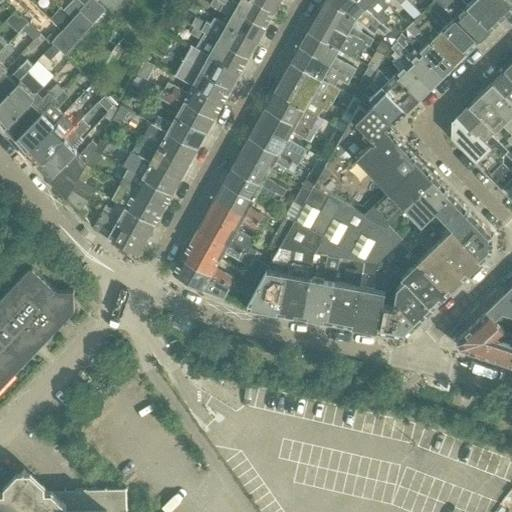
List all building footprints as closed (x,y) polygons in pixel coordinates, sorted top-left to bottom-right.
[(17,0),(4,0),(15,10),(19,15),(26,8),(17,0)] [(72,0),(63,9),(65,11),(72,18),(79,10),(84,5),(78,0),(72,0)] [(99,0),(113,12),(123,0),(99,0)] [(230,16),(226,23),(256,41),(265,26),(218,0),(211,0),(209,4),(230,16)] [(218,0),(265,26),(273,11),(254,0),(218,0)] [(254,0),(273,11),(279,0),(254,0)] [(325,0),(316,17),(365,44),(369,46),(373,38),(351,25),(354,19),(355,18),(329,0),(325,0)] [(329,0),(355,18),(374,33),(378,28),(385,34),(389,30),(382,23),(357,0),(329,0)] [(388,5),(383,0),(357,0),(382,23),(389,16),(383,10),(388,5)] [(395,0),(400,4),(415,20),(419,15),(419,14),(421,13),(419,12),(412,5),(406,0),(395,0)] [(441,28),(467,52),(479,40),(437,0),(433,0),(428,5),(446,23),(441,28)] [(437,0),(479,40),(491,28),(466,4),(461,0),(437,0)] [(469,0),(466,4),(491,28),(504,16),(487,0),(469,0)] [(487,0),(504,16),(511,8),(511,0),(487,0)] [(6,20),(18,32),(27,23),(19,15),(15,10),(6,20)] [(79,10),(72,18),(61,30),(51,41),(54,43),(60,49),(64,53),(92,22),(79,10)] [(419,14),(419,15),(421,17),(423,19),(428,14),(425,10),(421,13),(419,14)] [(55,24),(61,30),(72,18),(65,11),(55,24)] [(419,15),(415,20),(412,23),(429,39),(455,63),(467,52),(441,28),(436,33),(423,19),(421,17),(419,15)] [(191,24),(194,26),(248,56),(256,41),(226,23),(213,16),(210,23),(206,21),(205,22),(195,17),(191,24)] [(167,17),(162,27),(172,32),(177,23),(167,17)] [(308,31),(338,48),(352,56),(357,48),(361,50),(365,44),(316,17),(308,31)] [(27,23),(18,32),(16,34),(20,38),(23,35),(25,32),(32,40),(39,33),(27,23)] [(423,46),(418,50),(443,75),(455,63),(429,39),(412,23),(407,28),(414,37),(423,46)] [(195,47),(208,54),(239,72),(248,56),(194,26),(189,33),(200,39),(195,47)] [(299,46),(351,76),(356,68),(346,62),(345,62),(334,55),(338,48),(308,31),(299,46)] [(396,40),(400,36),(395,31),(390,34),(396,40)] [(391,46),(390,48),(430,87),(443,75),(418,50),(412,56),(401,44),(406,38),(401,34),(400,36),(396,40),(397,41),(391,46)] [(383,39),(376,50),(385,56),(390,48),(391,46),(383,39)] [(13,49),(7,43),(0,51),(0,75),(4,71),(7,68),(0,62),(13,49)] [(60,49),(54,43),(44,55),(50,60),(60,49)] [(183,60),(231,87),(239,72),(208,54),(195,47),(192,45),(183,60)] [(291,62),(333,85),(338,78),(347,83),(351,76),(299,46),(291,62)] [(398,70),(393,74),(418,99),(430,87),(390,48),(385,56),(385,57),(391,60),(390,60),(398,70)] [(377,52),(369,67),(377,71),(378,69),(380,65),(381,61),(384,56),(385,57),(385,56),(376,50),(375,51),(377,52)] [(46,82),(55,72),(38,58),(29,68),(46,82)] [(137,74),(146,79),(154,65),(144,60),(137,74)] [(175,75),(191,84),(222,102),(231,87),(183,60),(175,75)] [(282,77),(330,103),(331,104),(335,97),(334,97),(339,89),(333,86),(333,85),(291,62),(282,77)] [(10,76),(4,71),(0,75),(0,98),(19,79),(28,70),(29,68),(26,65),(22,69),(18,66),(10,76)] [(360,81),(361,81),(368,86),(373,77),(377,71),(369,67),(368,66),(360,81)] [(377,71),(373,77),(406,110),(418,99),(393,74),(388,80),(378,69),(377,71)] [(0,98),(0,119),(5,125),(35,94),(39,89),(43,85),(28,70),(19,79),(0,98)] [(511,78),(504,71),(492,82),(511,100),(511,78)] [(274,92),(317,116),(322,108),(326,111),(330,103),(282,77),(274,92)] [(369,98),(376,105),(393,123),(406,110),(373,77),(368,86),(374,93),(369,98)] [(352,95),(352,96),(360,101),(365,93),(368,86),(361,81),(353,96),(352,95)] [(167,82),(163,89),(214,118),(222,102),(191,84),(186,92),(174,85),(167,82)] [(511,100),(492,82),(480,94),(511,122),(511,100)] [(39,89),(35,94),(5,125),(15,137),(62,89),(56,83),(44,95),(39,89)] [(67,94),(62,89),(15,137),(26,150),(53,123),(47,117),(56,108),(53,104),(57,100),(59,102),(67,94)] [(178,107),(174,115),(205,133),(214,118),(163,89),(159,97),(178,107)] [(266,107),(314,133),(317,127),(322,119),(317,116),(274,92),(266,107)] [(379,265),(386,258),(394,249),(401,243),(402,242),(401,241),(387,223),(404,206),(381,182),(357,157),(373,142),(356,125),(376,105),(369,98),(365,93),(360,101),(352,115),(343,131),(335,144),(329,155),(326,160),(317,177),(310,191),(301,206),(293,221),(284,237),(279,247),(290,249),(285,272),(274,311),(298,315),(309,276),(311,269),(313,253),(326,255),(335,257),(338,257),(353,260),(356,260),(360,261),(364,262),(379,265)] [(511,122),(480,94),(470,104),(495,129),(501,123),(511,134),(507,139),(509,142),(511,144),(511,122)] [(97,101),(107,111),(112,104),(102,95),(97,101)] [(344,111),(345,112),(352,115),(360,101),(352,96),(344,111)] [(112,104),(107,111),(103,116),(110,121),(118,109),(112,104)] [(505,153),(511,147),(511,146),(511,144),(509,142),(504,147),(491,133),(495,129),(470,104),(457,116),(501,157),(505,153)] [(356,125),(373,142),(388,127),(393,123),(376,105),(356,125)] [(113,119),(120,124),(128,110),(120,106),(113,119)] [(139,114),(151,121),(197,147),(205,133),(174,115),(170,123),(157,115),(157,116),(143,107),(139,114)] [(257,121),(287,138),(291,130),(304,138),(309,141),(314,133),(266,107),(257,121)] [(59,117),(53,123),(26,150),(37,163),(80,117),(83,114),(79,110),(67,122),(66,121),(65,123),(59,117)] [(345,112),(336,127),(343,131),(352,115),(345,112)] [(487,171),(501,157),(457,116),(453,120),(452,136),(453,136),(487,171)] [(37,163),(50,177),(75,150),(74,149),(83,140),(79,136),(89,127),(80,117),(37,163)] [(103,134),(110,138),(120,124),(113,119),(103,134)] [(151,121),(142,136),(189,162),(197,147),(151,121)] [(287,138),(257,121),(248,138),(296,165),(305,149),(287,138)] [(343,131),(336,127),(332,133),(328,140),(335,144),(343,131)] [(357,157),(381,182),(412,151),(388,127),(373,142),(357,157)] [(102,133),(96,144),(93,150),(100,154),(101,154),(110,138),(103,134),(102,133)] [(140,135),(132,150),(180,178),(189,162),(142,136),(140,135)] [(293,172),(296,165),(248,138),(240,152),(270,169),(274,161),(288,169),(293,172)] [(75,150),(50,177),(66,197),(68,198),(72,190),(77,180),(85,165),(93,150),(96,144),(91,140),(79,154),(75,150)] [(93,150),(85,165),(92,169),(100,154),(93,150)] [(132,160),(127,169),(171,193),(180,178),(132,150),(130,150),(126,157),(132,160)] [(381,182),(404,206),(436,176),(412,151),(381,182)] [(266,177),(270,169),(240,152),(232,167),(276,191),(282,195),(286,189),(266,177)] [(320,157),(311,173),(317,177),(326,160),(321,158),(320,157)] [(511,172),(502,162),(490,174),(511,197),(511,172)] [(85,165),(77,180),(83,183),(84,182),(85,183),(92,170),(91,170),(92,169),(85,165)] [(232,167),(223,182),(253,199),(258,191),(271,199),(273,196),(276,191),(232,167)] [(127,169),(119,184),(163,209),(171,193),(127,169)] [(310,172),(302,186),(310,191),(317,177),(311,173),(310,172)] [(436,176),(404,206),(421,224),(435,210),(452,193),(436,176)] [(249,207),(253,199),(223,182),(215,198),(258,222),(263,225),(267,218),(262,215),(249,207)] [(163,209),(119,184),(115,190),(128,197),(125,203),(113,195),(111,199),(116,202),(115,202),(154,224),(163,209)] [(310,191),(302,186),(294,202),(301,206),(310,191)] [(87,200),(77,194),(72,190),(68,198),(79,211),(87,200)] [(282,195),(276,191),(273,196),(279,200),(282,195)] [(452,193),(435,210),(452,227),(483,258),(491,250),(492,250),(493,234),(492,234),(452,193)] [(207,212),(237,228),(238,225),(241,221),(254,229),(258,222),(215,198),(207,212)] [(106,206),(102,213),(146,238),(154,224),(115,202),(112,210),(106,206)] [(255,239),(240,230),(237,228),(207,212),(198,228),(252,258),(256,251),(250,247),(255,239)] [(146,238),(102,213),(93,228),(137,254),(146,238)] [(285,217),(276,232),(284,237),(293,221),(285,217)] [(263,225),(258,222),(254,229),(259,232),(263,225)] [(434,243),(465,276),(483,258),(452,227),(434,243)] [(224,252),(237,259),(248,265),(252,258),(198,228),(189,244),(219,260),(224,252)] [(401,243),(408,251),(409,250),(421,239),(413,230),(401,241),(402,242),(401,243)] [(284,237),(276,232),(267,247),(275,252),(278,247),(279,247),(284,237)] [(418,259),(448,292),(465,276),(434,243),(418,259)] [(215,267),(219,260),(189,244),(181,258),(224,282),(230,284),(230,285),(234,278),(228,275),(215,267)] [(247,306),(274,311),(285,272),(290,249),(279,247),(278,247),(275,252),(271,261),(279,263),(277,270),(266,268),(255,289),(253,295),(247,305),(247,306)] [(317,278),(309,276),(298,315),(323,320),(335,257),(326,255),(322,279),(317,278)] [(323,320),(347,324),(356,285),(355,285),(354,285),(334,281),(338,257),(335,257),(323,320)] [(222,297),(230,284),(224,282),(181,258),(173,273),(203,290),(222,297)] [(387,266),(389,267),(390,262),(386,258),(379,265),(387,266)] [(400,276),(404,280),(432,308),(448,292),(418,259),(400,276)] [(360,261),(356,260),(353,260),(357,270),(354,285),(355,285),(356,285),(359,285),(361,277),(364,262),(360,261)] [(347,324),(371,329),(381,290),(387,266),(379,265),(373,288),(359,285),(356,285),(347,324)] [(0,386),(35,350),(54,330),(73,309),(73,297),(73,289),(56,289),(32,266),(29,266),(0,296),(0,386)] [(386,284),(391,285),(400,276),(391,267),(389,267),(386,284)] [(381,290),(371,329),(376,330),(404,335),(432,308),(404,280),(396,287),(393,306),(382,304),(384,290),(381,290)] [(511,285),(486,311),(494,319),(501,312),(509,314),(511,314),(511,285)] [(460,347),(478,353),(493,337),(502,327),(499,324),(509,314),(501,312),(494,319),(486,311),(458,339),(457,339),(459,347),(460,347)] [(478,353),(511,364),(511,362),(511,333),(509,342),(493,337),(478,353)] [(45,489),(44,489),(44,488),(43,482),(31,470),(25,470),(24,469),(23,469),(23,470),(17,470),(3,484),(3,491),(0,491),(0,511),(126,511),(127,510),(128,509),(128,508),(127,507),(126,489),(127,489),(127,488),(127,487),(126,487),(125,487),(125,488),(107,488),(106,488),(105,487),(105,488),(104,489),(86,489),(86,488),(85,488),(84,488),(84,489),(75,489),(75,499),(75,500),(66,510),(46,491),(46,490),(45,489)]
